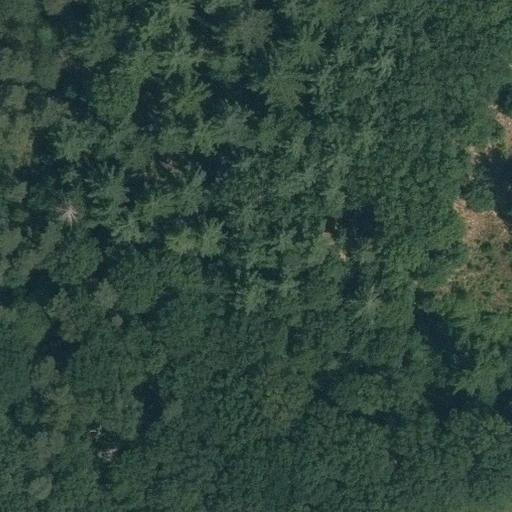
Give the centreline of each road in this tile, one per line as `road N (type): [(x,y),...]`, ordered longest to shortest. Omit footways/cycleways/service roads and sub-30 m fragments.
road 1 (track): [(0,227),(511,436)]
road 2 (track): [(332,511),(511,443)]
